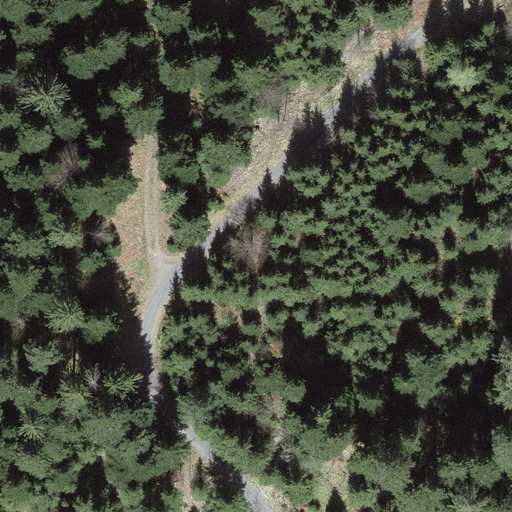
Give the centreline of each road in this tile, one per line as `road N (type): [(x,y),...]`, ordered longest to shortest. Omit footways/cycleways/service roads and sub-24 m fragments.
road 1 (track): [(265,511),(154,390),(147,346),(155,303),(320,129),(468,0)]
road 2 (track): [(155,303),(157,94),(194,0)]
